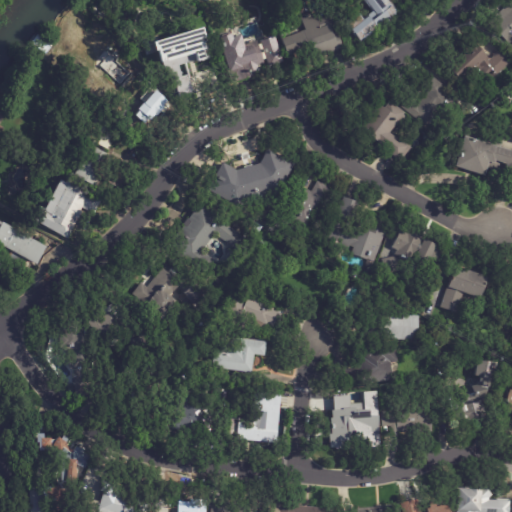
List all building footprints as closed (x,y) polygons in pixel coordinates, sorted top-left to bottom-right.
[(396,29),(393,31),(389,26),(380,33),(378,30),(361,43),(345,23),(358,13),(365,21),(375,13),(364,0),(391,0),(407,20),(396,29)] [(511,0),(511,47),(485,23),(494,13),(495,14),(507,0),(511,0)] [(328,22),(332,32),(335,30),(341,45),(310,56),(306,45),(287,53),(280,33),(299,26),(296,18),(313,12),(318,26),(328,22)] [(185,73),(167,78),(162,60),(160,61),(156,48),(155,48),(152,39),(201,25),(209,55),(193,59),(193,58),(190,59),(190,62),(186,63),(188,72),(185,73)] [(477,49),(488,60),(497,51),(508,62),(488,82),(475,69),(460,83),(444,66),(456,54),(455,53),(463,46),(464,47),(470,42),(477,49)] [(242,82),(231,86),(221,57),(245,48),(246,52),(269,44),(270,47),(279,44),(287,66),(242,82)] [(121,83),(109,98),(89,82),(115,48),(154,80),(145,92),(126,77),(121,83)] [(418,102),(425,92),(419,88),(428,76),(466,105),(456,119),(447,112),(443,117),(438,113),(426,129),(398,107),(405,98),(415,106),(418,102)] [(131,112),(145,125),(167,102),(153,89),(131,112)] [(397,112),(399,113),(385,133),(394,140),(396,136),(404,142),(403,143),(414,151),(404,165),(394,158),(393,159),(373,145),(373,144),(354,131),(359,123),(359,122),(367,110),(368,111),(373,105),(379,109),(383,102),(397,112)] [(115,144),(111,151),(89,138),(100,119),(122,132),(115,144)] [(511,174),(502,171),(504,165),(499,164),(496,172),(483,168),(481,176),(451,167),(454,158),(453,158),(454,154),(455,155),(460,136),(510,152),(509,153),(511,154),(511,174)] [(114,172),(109,182),(97,176),(92,184),(72,174),(90,142),(109,153),(104,162),(116,169),(114,172)] [(210,177),(217,163),(231,171),(254,164),(262,149),(290,163),(275,192),(274,192),(240,205),(238,207),(203,189),(210,177)] [(80,212),(66,236),(33,217),(40,204),(45,207),(61,177),(67,180),(69,178),(100,196),(90,213),(82,208),(80,212)] [(331,191),(333,192),(309,238),(292,230),(290,235),(271,225),(292,184),(309,193),(314,182),(331,191)] [(342,201),(354,205),(353,209),(386,220),(368,277),(361,275),(366,261),(349,255),(351,248),(343,245),(341,252),(324,246),(332,221),(346,225),(345,228),(359,233),(360,230),(364,232),(367,222),(348,216),(345,223),(330,218),(336,200),(342,201)] [(235,250),(234,251),(212,234),(199,251),(218,266),(229,251),(239,258),(226,274),(219,269),(215,274),(207,268),(205,271),(167,242),(179,227),(177,225),(182,219),(183,220),(195,206),(209,217),(211,213),(225,223),(223,225),(242,240),(235,250)] [(45,257),(40,266),(24,257),(16,271),(7,266),(14,251),(0,243),(0,219),(50,248),(45,257)] [(398,228),(440,248),(429,270),(395,254),(396,251),(389,247),(397,228),(398,228)] [(380,261),(380,260),(395,256),(398,271),(383,274),(380,261)] [(450,267),(481,278),(474,299),(460,294),(453,314),(438,308),(444,289),(442,288),(449,267),(450,267)] [(180,282),(183,284),(172,298),(178,303),(167,318),(154,308),(151,311),(133,297),(142,284),(148,289),(163,269),(180,282)] [(511,300),(499,287),(511,274),(511,300)] [(182,302),(189,296),(186,293),(197,283),(209,296),(198,305),(195,302),(188,309),(182,302)] [(392,289),(404,295),(401,301),(389,295),(392,289)] [(287,320),(283,330),(270,324),(268,331),(245,321),(243,325),(225,318),(233,300),(247,306),(251,296),(278,308),(277,310),(289,315),(287,320)] [(93,319),(105,311),(108,315),(117,309),(130,329),(109,343),(93,319)] [(360,336),(362,313),(413,317),(412,341),(379,339),(379,337),(360,336)] [(90,398),(77,398),(76,376),(74,376),(74,372),(75,372),(75,368),(72,368),(70,344),(64,344),(62,323),(86,322),(92,397),(90,398)] [(145,334),(151,352),(138,356),(132,338),(145,334)] [(260,354),(258,354),(256,372),(216,368),(219,347),(224,348),(239,341),(240,337),(270,341),(268,355),(260,354)] [(368,383),(340,387),(337,371),(355,368),(353,356),(357,355),(355,346),(373,343),(374,347),(392,344),(394,362),(387,363),(390,379),(368,383)] [(492,386),(492,390),(486,389),(484,404),(488,420),(451,428),(446,409),(461,405),(457,389),(476,384),(478,374),(474,374),(476,361),(495,363),(492,386)] [(80,384),(80,373),(69,373),(70,385),(80,384)] [(138,396),(137,376),(158,375),(160,400),(138,401),(138,396)] [(230,387),(229,411),(216,410),(217,387),(230,387)] [(511,416),(502,413),(509,390),(511,390),(511,416)] [(208,434),(177,433),(179,394),(214,395),(213,434),(208,434)] [(397,436),(397,437),(388,438),(387,427),(381,428),(380,412),(416,408),(416,404),(425,403),(428,433),(406,435),(406,432),(396,433),(397,436)] [(261,404),(278,406),(275,436),(238,433),(239,420),(259,422),(260,404),(261,404)] [(327,441),(327,423),(352,423),(352,414),(358,414),(358,411),(377,411),(377,447),(327,446),(327,441)] [(47,432),(50,432),(50,436),(55,436),(55,435),(63,438),(65,435),(73,442),(71,444),(78,450),(81,446),(95,457),(80,477),(74,491),(75,495),(69,498),(72,506),(59,511),(50,490),(63,484),(59,474),(74,463),(56,448),(44,448),(44,432),(47,432)] [(97,511),(85,508),(89,497),(103,502),(106,492),(103,491),(106,480),(119,484),(118,488),(127,490),(125,495),(152,503),(149,511),(97,511)] [(484,490),(489,494),(486,497),(486,499),(497,500),(497,499),(509,499),(508,510),(506,510),(505,511),(455,511),(455,510),(453,510),(454,488),(484,490)] [(45,511),(36,511),(36,491),(45,491),(45,511)] [(210,499),(209,511),(158,511),(159,505),(179,505),(179,501),(193,501),(193,498),(210,498),(210,499)] [(237,503),(248,504),(249,498),(265,499),(264,511),(214,511),(215,506),(227,506),(227,502),(237,503)] [(401,511),(399,502),(417,498),(420,508),(425,506),(424,502),(430,500),(432,505),(441,502),(441,506),(446,505),(447,511),(401,511)] [(305,506),(333,507),(332,511),(281,511),(282,501),(299,502),(299,506),(305,506)]
